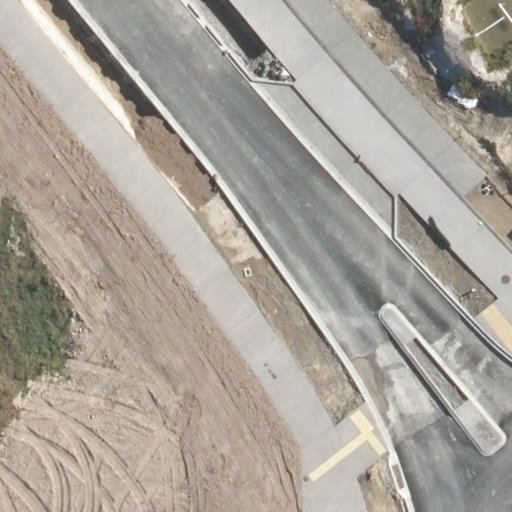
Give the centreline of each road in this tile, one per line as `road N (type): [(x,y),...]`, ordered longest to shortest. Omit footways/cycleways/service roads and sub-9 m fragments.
road 1 (residential): [(339,262),(123,0)]
road 2 (residential): [(472,511),(433,430),(355,320),(339,262)]
road 3 (residential): [(339,262),(396,276),(511,399)]
